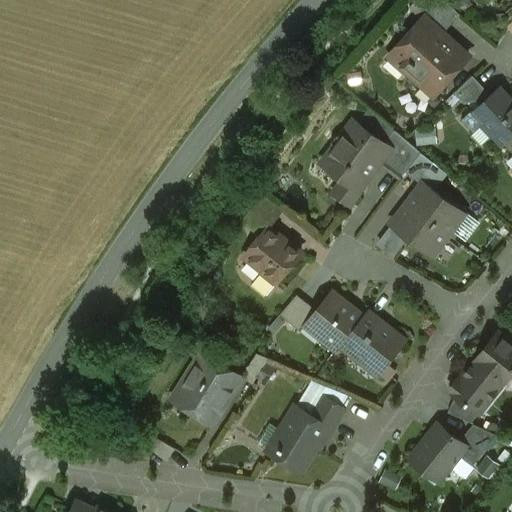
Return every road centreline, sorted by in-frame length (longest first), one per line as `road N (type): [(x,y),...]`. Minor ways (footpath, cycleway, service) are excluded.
road 1 (secondary): [(0,454),(114,273),(248,88),(328,0)]
road 2 (residential): [(0,465),(335,511)]
road 3 (residential): [(470,318),(337,511)]
road 4 (residential): [(470,318),(336,243)]
